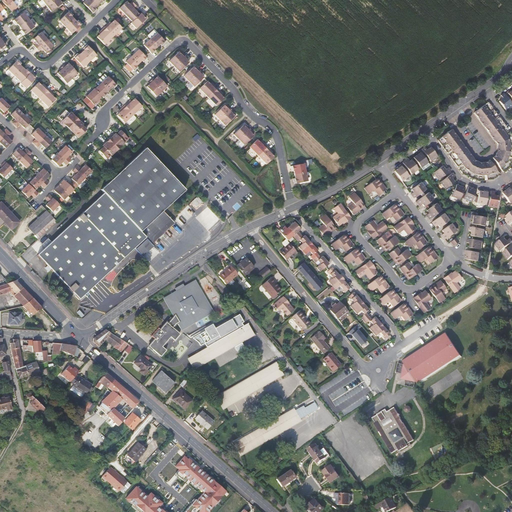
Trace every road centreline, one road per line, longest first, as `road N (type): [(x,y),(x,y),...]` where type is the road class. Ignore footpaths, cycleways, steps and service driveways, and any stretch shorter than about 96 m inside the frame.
road 1 (residential): [(88,141),(102,127),(103,109),(175,43),(188,43),(276,137),(290,209)]
road 2 (secondary): [(76,335),(274,511)]
road 3 (tertiary): [(76,335),(249,227)]
road 4 (residential): [(452,259),(409,289),(360,240),(361,218),(399,190)]
road 5 (residential): [(249,227),(366,369)]
road 6 (residential): [(290,209),(393,327),(399,346)]
